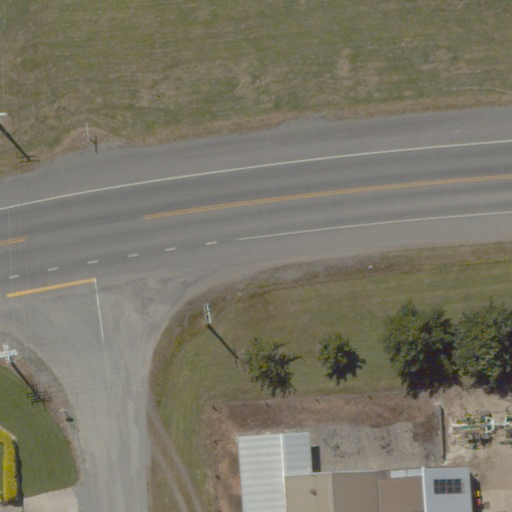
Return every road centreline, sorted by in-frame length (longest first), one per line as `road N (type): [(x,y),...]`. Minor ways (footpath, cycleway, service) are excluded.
road 1 (primary): [(511,176),(88,225)]
road 2 (unclassified): [(88,225),(99,276),(114,511)]
